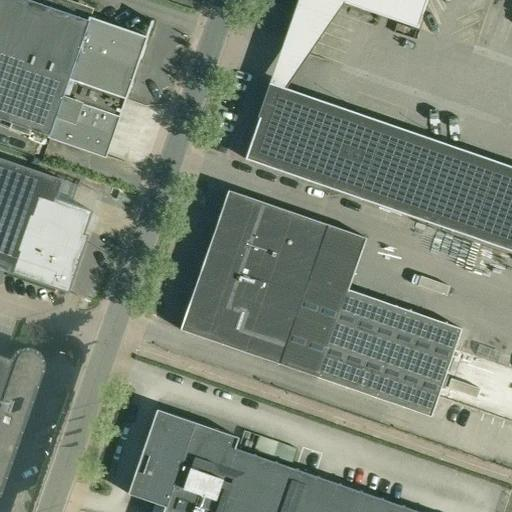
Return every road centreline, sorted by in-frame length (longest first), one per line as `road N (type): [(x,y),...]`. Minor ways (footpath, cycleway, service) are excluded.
road 1 (unclassified): [(105,341),(221,0)]
road 2 (unclassified): [(46,511),(105,341)]
